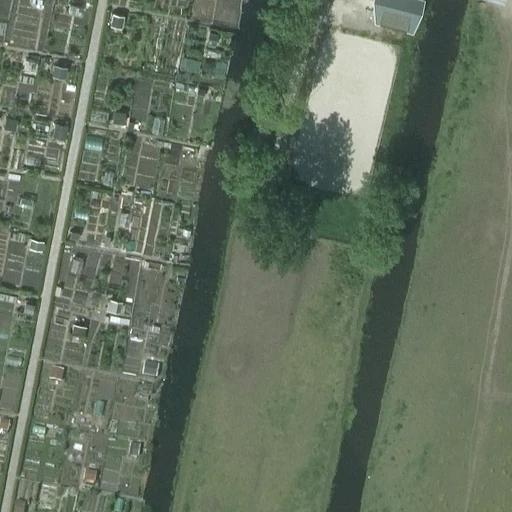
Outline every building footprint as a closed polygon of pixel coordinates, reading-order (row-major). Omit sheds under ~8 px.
[(112,13),(110,25),(121,28),(124,15),(112,13)] [(215,45),(217,33),(209,32),(206,43),(215,45)] [(52,76),(65,78),(67,67),(54,64),(52,76)] [(203,99),(205,89),(197,87),(195,97),(203,99)] [(114,125),(123,127),(125,117),(116,115),(114,125)] [(15,130),(17,119),(5,116),(3,127),(15,130)] [(52,134),(65,136),(67,124),(54,122),(52,134)] [(77,240),(79,232),(70,230),(69,239),(77,240)] [(28,247),(42,250),(44,241),(31,238),(28,247)] [(108,297),(106,309),(119,312),(122,301),(108,297)] [(22,311),(32,313),(34,304),(25,302),(22,311)] [(73,323),(71,332),(84,335),(86,326),(73,323)] [(141,377),(156,380),(158,367),(143,364),(141,377)] [(48,382),(60,384),(63,372),(51,370),(48,382)] [(140,397),(150,399),(152,389),(142,387),(140,397)] [(0,432),(7,433),(9,423),(0,421),(0,432)] [(127,458),(138,459),(139,447),(129,446),(127,458)] [(82,482),(94,484),(96,474),(84,472),(82,482)] [(15,503),(13,511),(23,511),(25,504),(15,503)]
